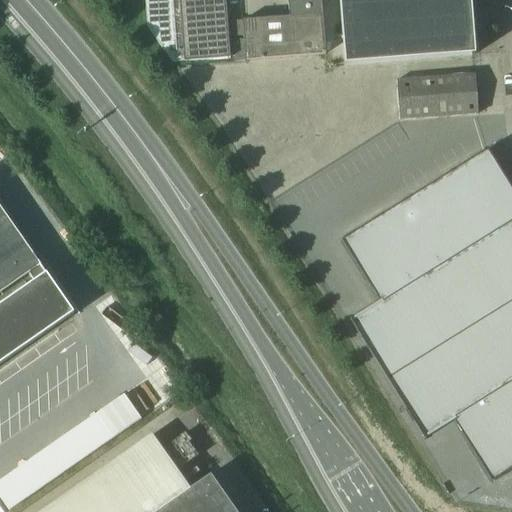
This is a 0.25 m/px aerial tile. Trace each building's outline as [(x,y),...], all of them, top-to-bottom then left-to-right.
[(143,0),(146,26),(173,63),(230,58),(225,0),(143,0)] [(287,0),(289,17),(232,22),(233,37),(244,36),(246,63),(326,57),(321,0),(287,0)] [(468,0),(332,0),(338,66),(474,55),(468,0)] [(475,76),(397,83),(401,123),(478,116),(475,76)] [(511,189),(487,150),(341,241),(379,302),(350,320),(389,383),(424,440),(454,422),(492,483),(511,470),(511,189)] [(0,295),(29,276),(35,284),(0,308),(0,366),(73,315),(0,210),(0,295)] [(0,497),(9,510),(145,419),(127,393),(0,478),(0,497)] [(235,511),(210,476),(190,490),(148,429),(27,511),(235,511)]
